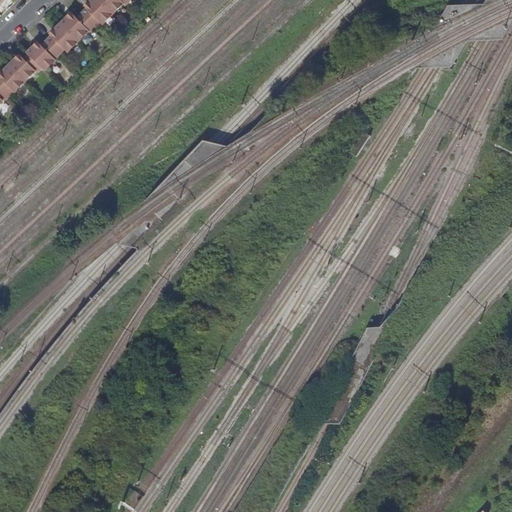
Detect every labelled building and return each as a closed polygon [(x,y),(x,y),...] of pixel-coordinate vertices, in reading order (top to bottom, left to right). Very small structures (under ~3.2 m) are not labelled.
[(88,7),(83,12),(95,23),(99,19),(103,23),(114,12),(102,0),(90,0),(89,1),(93,6),(90,9),(88,7)] [(102,0),(114,12),(126,0),(102,0)] [(95,23),(83,12),(78,17),(77,16),(74,19),(69,14),(61,22),(79,40),(90,29),(89,29),(95,23)] [(52,34),(47,39),(59,51),(64,46),(68,50),(79,40),(61,22),(54,29),(59,34),(56,38),(52,34)] [(51,33),(52,34),(56,38),(59,34),(54,29),(51,33)] [(54,56),(59,51),(47,39),(42,44),(43,44),(40,48),(35,43),(27,51),(29,53),(41,65),(45,69),(56,58),(54,56)] [(24,57),(23,56),(20,59),(17,56),(9,63),(26,80),(41,65),(29,53),(24,57)] [(1,76),(0,76),(0,85),(7,93),(12,88),(15,90),(26,80),(9,63),(2,70),(5,74),(2,77),(1,76)]
